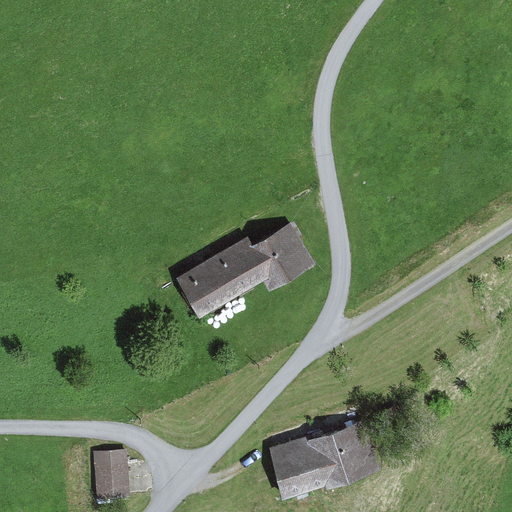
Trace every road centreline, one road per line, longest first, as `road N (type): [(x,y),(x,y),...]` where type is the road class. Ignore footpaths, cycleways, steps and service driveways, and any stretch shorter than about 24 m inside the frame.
road 1 (unclassified): [(156,511),(300,359),(333,312),(341,255),(323,100),(341,48),(375,0)]
road 2 (track): [(320,335),(358,326),(511,225)]
road 3 (track): [(189,477),(121,434),(0,428)]
